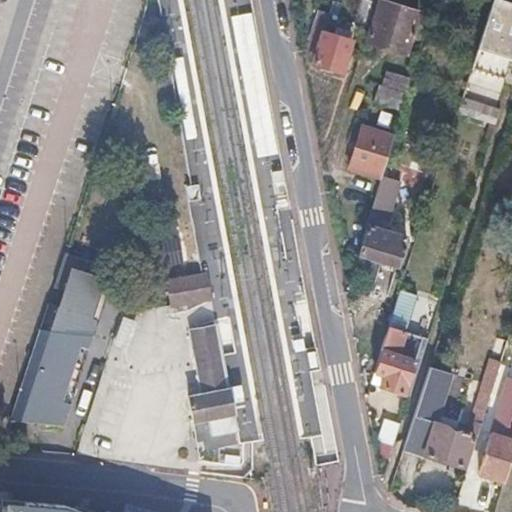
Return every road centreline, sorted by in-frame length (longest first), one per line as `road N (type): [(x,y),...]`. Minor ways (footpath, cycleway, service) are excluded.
road 1 (residential): [(367,511),(324,307),(293,96),(266,0)]
road 2 (residential): [(243,504),(217,492),(0,468)]
